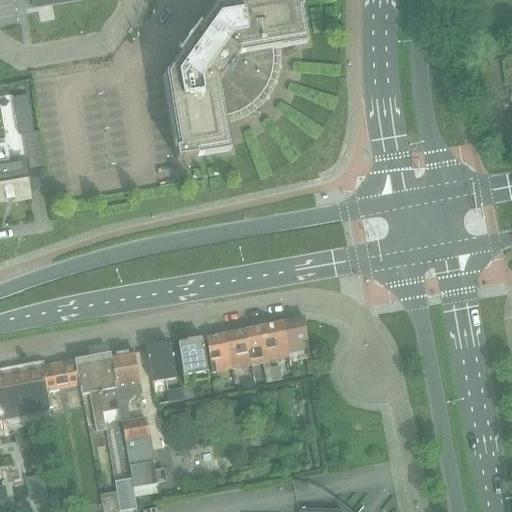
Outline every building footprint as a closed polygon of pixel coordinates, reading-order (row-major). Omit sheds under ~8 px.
[(32,7),(33,8),(83,0),(33,0),(34,6),(32,7)] [(174,151),(176,162),(197,158),(196,157),(229,152),(224,123),(225,123),(224,119),(231,117),(239,114),(245,111),(252,106),(258,101),(262,95),(267,88),(270,81),(272,74),(273,66),(273,58),(273,50),(277,49),(306,44),(300,12),(301,11),(299,0),(251,0),(213,6),(199,27),(198,26),(177,56),(178,56),(163,77),(176,151),(174,151)] [(38,133),(23,136),(29,169),(44,166),(38,133)] [(0,199),(12,198),(12,200),(29,197),(23,165),(10,168),(5,144),(0,144),(0,199)] [(304,319),(282,323),(289,360),(298,358),(299,360),(309,359),(304,319)] [(282,323),(262,327),(269,364),(289,360),(282,323)] [(245,331),(250,367),(262,365),(266,384),(274,383),(271,370),(269,364),(262,327),(245,331)] [(231,371),(250,367),(245,331),(225,335),(231,371)] [(211,374),(231,371),(225,335),(205,339),(211,374)] [(178,343),(178,345),(184,383),(208,380),(201,340),(178,343)] [(169,345),(145,350),(152,383),(175,379),(169,345)] [(136,371),(133,352),(109,356),(119,411),(129,468),(130,480),(131,480),(134,499),(158,495),(153,465),(154,464),(149,436),(148,436),(145,420),(131,422),(127,408),(128,405),(129,403),(130,400),(132,398),(134,397),(141,396),(139,385),(136,371)] [(109,356),(109,355),(93,358),(101,411),(102,414),(119,411),(109,356)] [(101,411),(93,358),(74,362),(79,387),(80,396),(88,395),(95,433),(105,431),(102,414),(101,411)] [(79,387),(74,362),(41,368),(45,393),(46,393),(79,387)] [(45,393),(41,368),(0,375),(0,432),(1,432),(1,429),(18,426),(17,420),(49,415),(46,393),(45,393)] [(271,370),(274,383),(281,381),(279,371),(279,369),(271,370)] [(212,384),(214,393),(222,392),(220,383),(212,384)] [(198,399),(190,389),(181,390),(183,402),(198,399)] [(183,402),(181,390),(166,393),(168,404),(183,402)] [(207,433),(209,443),(230,440),(228,429),(207,433)] [(131,480),(130,480),(115,483),(116,493),(118,511),(126,511),(136,510),(134,499),(131,480)] [(118,511),(116,493),(99,496),(101,511),(118,511)]
